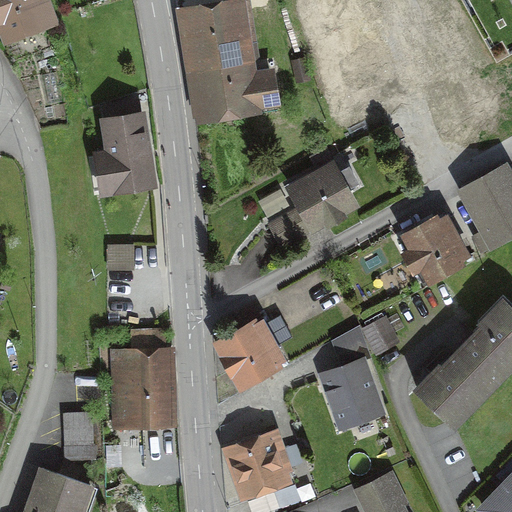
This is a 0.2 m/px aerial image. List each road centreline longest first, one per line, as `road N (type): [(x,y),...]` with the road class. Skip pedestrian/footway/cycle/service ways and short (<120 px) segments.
road 1 (residential): [(0,94),(50,223),(42,395),(0,511)]
road 2 (residential): [(511,146),(217,311),(188,317)]
road 3 (tertiary): [(151,0),(174,137),(188,317)]
road 4 (unknown): [(441,511),(409,428),(402,380),(415,358),(500,281)]
road 5 (tertiary): [(188,317),(202,511)]
